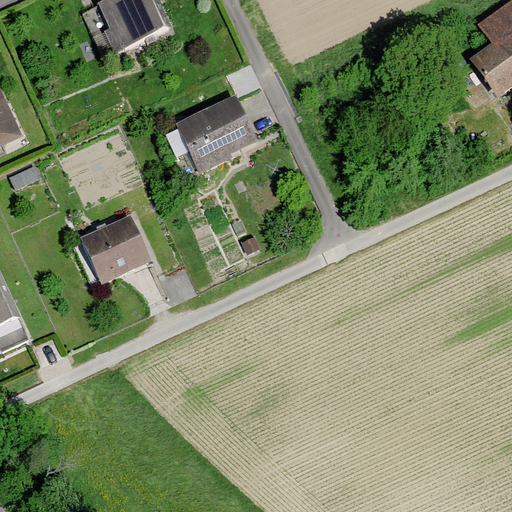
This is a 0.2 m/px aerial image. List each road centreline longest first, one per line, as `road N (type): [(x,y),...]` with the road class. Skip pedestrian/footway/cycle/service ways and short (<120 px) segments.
road 1 (unclassified): [(0,401),(347,248)]
road 2 (residential): [(230,0),(347,248)]
road 3 (unclassified): [(347,248),(511,168)]
